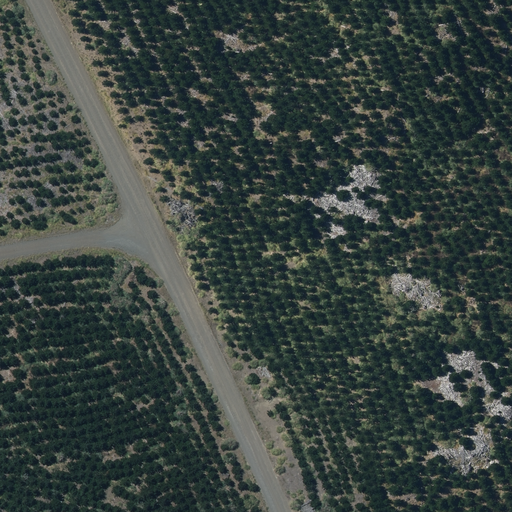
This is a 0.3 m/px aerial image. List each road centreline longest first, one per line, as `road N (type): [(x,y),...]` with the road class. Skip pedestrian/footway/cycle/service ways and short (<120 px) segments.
road 1 (track): [(36,0),(167,256),(278,511)]
road 2 (track): [(0,283),(167,256)]
